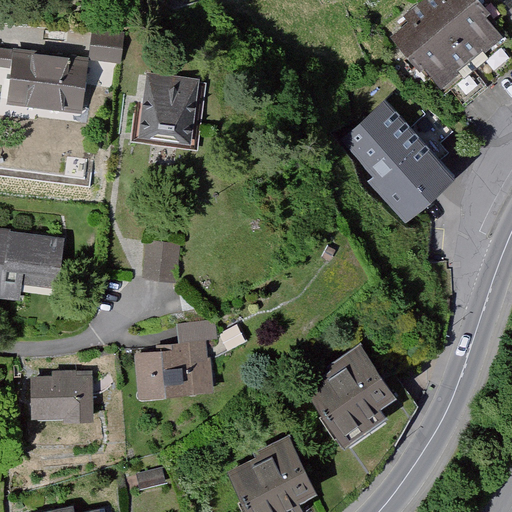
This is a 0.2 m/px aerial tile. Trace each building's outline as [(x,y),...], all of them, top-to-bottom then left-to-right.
[(437,8),(428,15),(477,75),(507,51),(488,27),(495,22),(477,0),(446,0),(444,2),(442,0),(433,0),(432,2),(437,8)] [(447,99),(477,75),(428,15),(420,21),(416,16),(402,27),(408,34),(393,46),(422,82),(429,77),(447,99)] [(125,71),(127,38),(95,36),(93,69),(125,71)] [(85,119),(88,66),(36,63),(36,55),(0,53),(0,73),(14,74),(11,114),(85,119)] [(203,83),(145,77),(137,146),(195,152),(203,83)] [(461,191),(385,104),(337,145),(413,232),(461,191)] [(0,301),(18,304),(20,290),(48,293),(49,280),(59,281),(63,239),(11,233),(0,232),(0,301)] [(181,241),(146,238),(142,277),(177,281),(181,241)] [(139,395),(213,387),(207,338),(218,337),(216,318),(177,322),(179,340),(162,341),(162,347),(134,350),(139,395)] [(307,395),(346,454),(404,415),(361,351),(324,376),(328,381),(307,395)] [(52,368),(52,372),(31,372),(31,417),(93,417),(93,367),(52,368)] [(250,467),(227,479),(245,511),(313,511),(326,505),(291,442),(267,456),(271,464),(254,474),(250,467)] [(162,465),(137,472),(141,487),(166,480),(162,465)]
